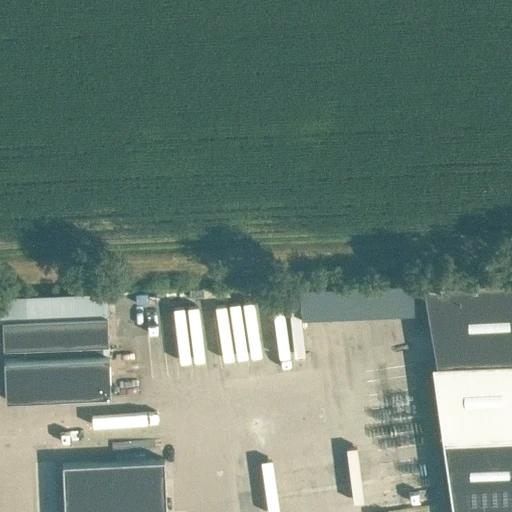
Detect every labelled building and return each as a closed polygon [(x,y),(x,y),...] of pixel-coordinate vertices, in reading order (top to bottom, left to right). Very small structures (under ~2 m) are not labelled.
[(511,277),(425,281),(436,362),(511,358),(511,277)] [(415,308),(414,279),(301,283),(302,313),(415,308)] [(242,298),(147,309),(155,375),(252,363),(246,313),(244,313),(242,298)] [(107,313),(2,317),(3,346),(24,345),(24,357),(4,358),(6,399),(110,394),(108,354),(103,354),(103,341),(108,341),(107,313)] [(511,359),(436,362),(436,369),(447,435),(511,433),(511,359)] [(81,429),(27,431),(27,443),(82,441),(81,429)] [(452,511),(511,511),(511,435),(442,439),(452,511)] [(380,477),(435,469),(431,445),(376,453),(380,477)] [(64,511),(166,511),(164,457),(63,462),(64,511)]
